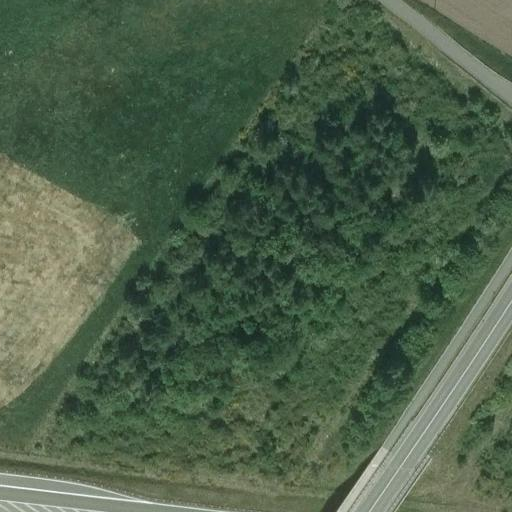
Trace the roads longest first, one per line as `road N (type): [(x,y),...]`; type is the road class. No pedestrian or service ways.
road 1 (tertiary): [(364,511),(511,292)]
road 2 (unclassified): [(511,90),(385,0)]
